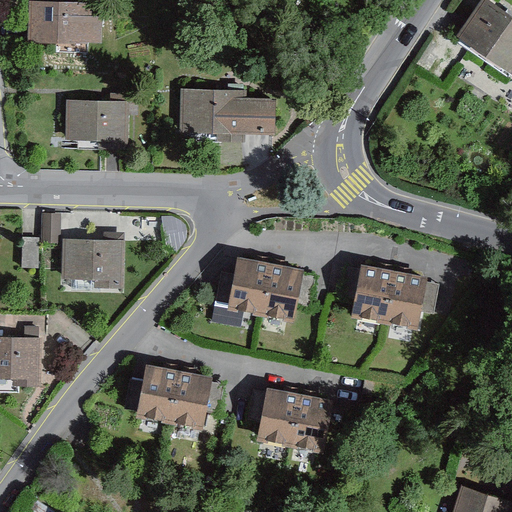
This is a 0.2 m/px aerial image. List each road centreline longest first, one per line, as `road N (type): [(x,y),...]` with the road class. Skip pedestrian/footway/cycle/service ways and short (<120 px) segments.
road 1 (residential): [(0,506),(85,389),(205,253),(218,232),(215,204)]
road 2 (residential): [(215,204),(188,193),(0,189)]
road 3 (residential): [(429,0),(340,136)]
road 4 (residential): [(215,204),(340,136)]
road 5 (residential): [(389,210),(511,245)]
